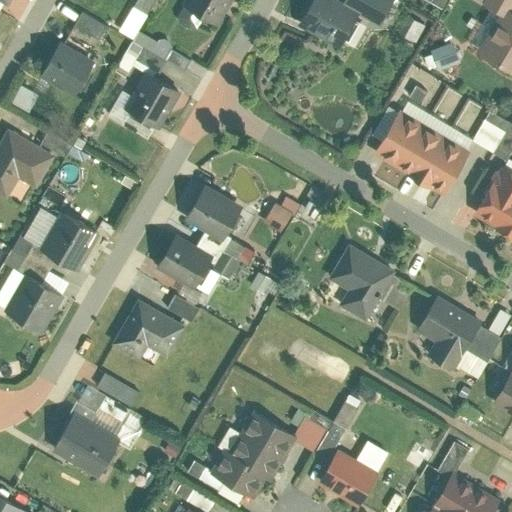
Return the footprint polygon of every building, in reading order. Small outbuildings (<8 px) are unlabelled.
[(132,0),(121,30),(137,36),(150,0),(132,0)] [(187,0),(221,18),(230,0),(187,0)] [(343,0),(312,0),(299,23),(340,46),(361,10),(343,0)] [(349,0),(382,19),(392,0),(349,0)] [(511,0),(483,0),(505,14),(510,6),(511,1),(511,0)] [(511,69),(511,7),(510,6),(505,14),(483,53),(511,69)] [(73,19),(97,34),(105,22),(81,7),(73,19)] [(414,39),(424,23),(412,16),(402,32),(414,39)] [(183,67),(190,55),(143,31),(141,35),(134,32),(116,66),(125,71),(133,55),(158,68),(164,57),(183,67)] [(463,58),(456,38),(432,46),(439,67),(463,58)] [(80,91),(97,60),(60,40),(43,71),(80,91)] [(147,66),(127,104),(162,122),(182,84),(147,66)] [(377,149),(446,190),(472,147),(402,106),(377,149)] [(505,127),(492,149),(505,157),(511,145),(511,121),(489,108),(484,115),(505,127)] [(471,137),(491,148),(502,127),(483,116),(471,137)] [(57,152),(10,125),(0,143),(0,186),(19,197),(30,179),(39,184),(57,152)] [(511,165),(505,161),(477,212),(511,232),(511,165)] [(206,177),(188,204),(231,231),(248,204),(206,177)] [(294,209),(276,200),(267,217),(284,226),(294,209)] [(61,208),(43,243),(82,263),(100,228),(61,208)] [(180,229),(162,256),(200,280),(217,254),(180,229)] [(331,273),(351,285),(342,299),(367,315),(396,267),(351,240),(331,273)] [(8,307),(42,326),(62,290),(28,271),(8,307)] [(177,290),(169,303),(194,318),(202,305),(177,290)] [(432,348),(456,362),(466,346),(481,320),(483,316),(439,291),(420,323),(440,335),(432,348)] [(170,349),(186,320),(139,294),(114,338),(140,352),(149,337),(170,349)] [(489,360),(505,334),(481,320),(466,346),(489,360)] [(107,368),(100,381),(133,400),(141,386),(107,368)] [(511,371),(498,396),(511,404),(511,371)] [(348,391),(332,418),(344,426),(360,399),(348,391)] [(217,470),(255,492),(292,430),(253,407),(217,470)] [(306,411),(293,432),(314,444),(327,423),(306,411)] [(56,446),(104,471),(122,437),(74,412),(56,446)] [(321,477),(360,501),(380,468),(341,444),(321,477)] [(493,511),(501,498),(452,471),(429,511),(493,511)] [(0,491),(0,511),(30,511),(32,509),(0,491)]
